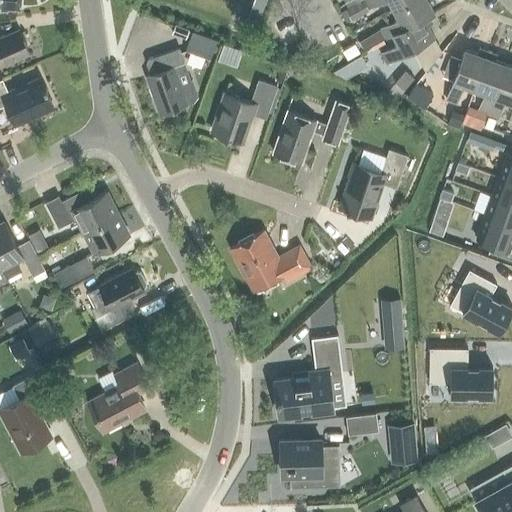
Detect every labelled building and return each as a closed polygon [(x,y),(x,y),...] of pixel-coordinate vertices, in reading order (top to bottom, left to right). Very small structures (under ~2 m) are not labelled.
[(0,0),(0,9),(6,10),(6,7),(19,8),(19,0),(0,0)] [(345,10),(340,13),(346,23),(350,21),(351,22),(370,12),(363,0),(358,3),(348,9),(345,10)] [(356,0),(343,0),(348,9),(358,3),(356,0)] [(364,0),(369,8),(384,0),(387,0),(393,9),(409,0),(364,0)] [(409,0),(393,9),(398,19),(381,29),(386,38),(393,34),(428,15),(434,12),(427,0),(409,0)] [(428,15),(393,34),(399,44),(381,54),(386,63),(434,37),(427,25),(432,22),(428,15)] [(0,64),(28,52),(19,30),(0,38),(0,64)] [(196,35),(194,52),(218,56),(221,38),(196,35)] [(366,37),(359,41),(364,51),(371,46),(374,45),(369,35),(366,37)] [(228,43),(224,57),(242,62),(246,48),(228,43)] [(359,52),(354,44),(342,51),(347,59),(359,52)] [(184,62),(179,48),(152,58),(153,58),(149,59),(146,63),(150,74),(146,75),(160,114),(186,104),(185,101),(197,97),(191,81),(179,85),(172,66),(184,62)] [(474,88),(488,51),(479,48),(477,53),(465,48),(446,99),(456,103),(463,84),(474,88)] [(477,111),(487,115),(506,64),(494,59),(496,54),(488,51),(474,88),(484,92),(477,111)] [(348,78),(371,65),(365,54),(342,66),(348,78)] [(504,99),(511,102),(511,65),(506,64),(487,115),(497,118),(504,99)] [(405,70),(394,82),(403,91),(414,78),(405,70)] [(2,80),(0,80),(0,107),(6,104),(15,124),(53,107),(40,78),(7,93),(2,80)] [(265,118),(276,86),(258,80),(250,102),(225,93),(211,131),(242,142),(251,113),(265,118)] [(416,83),(407,97),(424,107),(433,94),(416,83)] [(350,105),(335,100),(327,124),(315,120),(316,120),(287,110),(272,152),(301,162),(312,130),(323,134),(322,138),(337,143),(350,105)] [(487,115),(468,108),(463,122),(482,129),(487,115)] [(470,131),(466,141),(479,146),(483,135),(470,131)] [(349,177),(339,207),(370,217),(382,183),(396,187),(407,155),(388,149),(381,172),(352,162),(348,176),(349,177)] [(511,154),(507,152),(498,176),(511,181),(511,154)] [(458,162),(455,170),(466,174),(469,166),(458,162)] [(511,181),(498,176),(491,195),(511,202),(511,181)] [(73,212),(83,231),(116,214),(105,192),(93,198),(88,187),(61,201),(58,196),(45,202),(58,227),(71,221),(68,215),(73,212)] [(442,189),(440,197),(451,201),(453,193),(442,189)] [(511,202),(491,195),(485,213),(511,223),(511,202)] [(511,223),(485,213),(476,237),(510,250),(511,243),(511,223)] [(116,214),(83,231),(95,253),(128,236),(116,214)] [(429,230),(442,234),(445,224),(433,219),(429,230)] [(4,223),(0,225),(0,267),(5,277),(6,277),(5,276),(19,268),(15,260),(22,256),(32,276),(44,270),(28,240),(17,246),(4,223)] [(288,280),(311,268),(299,245),(278,256),(264,230),(230,248),(251,287),(282,270),(288,280)] [(54,252),(42,258),(48,269),(55,266),(57,259),(54,252)] [(93,270),(86,257),(54,274),(61,287),(93,270)] [(469,268),(449,304),(499,331),(511,307),(511,306),(490,294),(496,284),(469,268)] [(120,304),(144,292),(142,288),(144,287),(146,282),(140,272),(136,271),(134,273),(132,269),(87,293),(94,306),(90,308),(101,330),(126,317),(120,304)] [(399,298),(382,300),(384,321),(401,320),(399,298)] [(9,320),(14,329),(30,320),(25,311),(9,320)] [(47,320),(28,331),(36,345),(55,335),(47,320)] [(313,358),(318,358),(319,371),(307,372),(293,374),(293,378),(273,380),(278,414),(332,407),(328,375),(334,374),(332,356),(339,355),(337,334),(310,338),(313,358)] [(23,338),(8,346),(15,360),(30,352),(23,338)] [(429,347),(429,382),(450,382),(450,394),(492,395),(493,366),(467,366),(468,347),(429,347)] [(119,384),(89,400),(105,430),(143,410),(135,395),(149,388),(136,362),(113,374),(119,384)] [(53,387),(66,380),(61,371),(48,377),(53,387)] [(0,408),(0,411),(21,452),(51,436),(35,405),(48,399),(35,374),(13,385),(20,398),(0,408)] [(376,413),(346,416),(348,434),(378,431),(376,413)] [(413,423),(393,425),(396,461),(417,459),(413,423)] [(485,434),(492,446),(511,435),(505,423),(485,434)] [(436,438),(425,439),(426,453),(438,452),(436,438)] [(321,440),(280,441),(281,464),(287,464),(287,465),(289,465),(290,487),(340,486),(339,444),(321,445),(321,440)] [(509,482),(476,500),(482,511),(511,511),(511,463),(502,469),(509,482)] [(425,511),(416,494),(399,503),(403,511),(425,511)]
